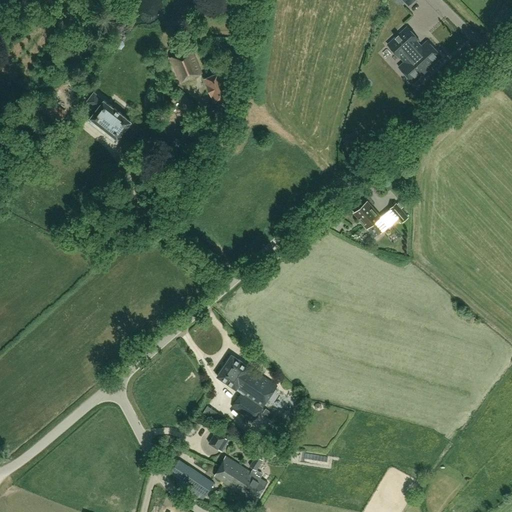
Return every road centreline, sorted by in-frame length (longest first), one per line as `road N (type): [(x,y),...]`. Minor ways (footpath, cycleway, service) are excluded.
road 1 (unclassified): [(113,384),(511,42)]
road 2 (unclassified): [(206,511),(158,469),(113,384)]
road 3 (unclassified): [(0,473),(113,384)]
